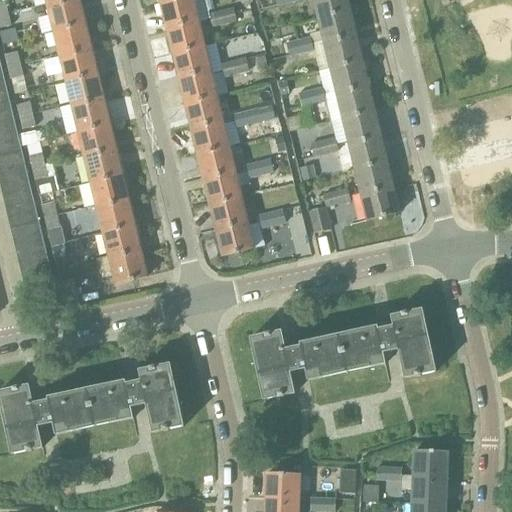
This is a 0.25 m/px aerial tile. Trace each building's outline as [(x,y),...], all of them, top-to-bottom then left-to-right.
[(182,0),(160,6),(166,29),(183,24),(185,30),(199,26),(192,0),(182,0)] [(313,0),(318,20),(349,12),(345,0),(313,0)] [(0,16),(8,14),(5,2),(0,2),(0,16)] [(60,2),(46,5),(53,34),(85,26),(79,3),(61,7),(60,2)] [(221,14),(224,27),(236,24),(233,11),(221,14)] [(338,44),(356,40),(349,12),(318,20),(323,42),(336,39),(338,44)] [(8,14),(0,16),(0,29),(11,27),(8,14)] [(224,27),(221,14),(208,18),(212,30),(224,27)] [(204,48),(199,26),(185,30),(183,24),(166,29),(172,56),(204,48)] [(92,53),(85,26),(53,34),(59,56),(72,53),(74,58),(92,53)] [(309,38),(297,41),(300,53),(312,50),(309,38)] [(330,70),(361,63),(356,40),(338,44),(336,39),(323,42),(330,70)] [(288,56),(300,53),(297,41),(285,44),(288,56)] [(172,56),(178,79),(196,74),(197,80),(211,77),(204,48),(172,56)] [(8,67),(20,64),(17,52),(5,55),(8,67)] [(97,76),(92,53),(74,58),(72,53),(59,56),(66,84),(97,76)] [(245,62),(233,65),(236,77),(248,74),(245,62)] [(330,70),(319,73),(324,95),(336,92),(349,89),(350,95),(368,90),(361,63),(330,70)] [(20,64),(8,67),(11,80),(23,77),(20,64)] [(236,77),(233,65),(221,68),(224,80),(236,77)] [(217,99),(211,77),(197,80),(196,74),(178,79),(185,107),(217,99)] [(66,84),(71,106),(85,103),(86,108),(104,104),(97,76),(66,84)] [(321,89),(309,92),(312,104),(324,101),(321,89)] [(349,89),(336,92),(342,121),(374,113),(368,90),(350,95),(349,89)] [(312,104),(309,92),(297,95),(300,107),(312,104)] [(0,107),(10,105),(7,94),(0,95),(0,107)] [(224,127),(217,99),(185,107),(190,129),(208,125),(210,130),(224,127)] [(20,118),(33,115),(30,102),(17,105),(20,118)] [(511,102),(456,116),(461,140),(511,127),(511,102)] [(109,127),(104,104),(86,108),(85,103),(71,106),(78,134),(109,127)] [(0,107),(0,120),(13,117),(10,105),(0,107)] [(245,114),(248,127),(274,120),(272,111),(258,114),(257,111),(245,114)] [(374,113),(342,121),(348,143),(361,140),(362,145),(380,140),(374,113)] [(248,127),(245,114),(233,117),(236,129),(248,127)] [(33,115),(20,118),(23,130),(36,127),(33,115)] [(0,132),(16,129),(13,117),(0,120),(0,132)] [(190,129),(197,157),(229,149),(224,127),(210,130),(208,125),(190,129)] [(78,134),(83,156),(97,153),(98,159),(116,154),(109,127),(78,134)] [(0,132),(0,145),(18,141),(16,129),(0,132)] [(333,139),(321,142),(324,154),(336,151),(333,139)] [(361,140),(348,143),(355,171),(386,164),(380,140),(362,145),(361,140)] [(0,157),(21,153),(18,141),(0,145),(0,157)] [(324,154),(321,142),(310,145),(312,157),(324,154)] [(222,181),(236,177),(229,149),(197,157),(203,180),(220,175),(222,181)] [(0,157),(0,170),(24,165),(21,153),(0,157)] [(30,156),(33,168),(45,165),(42,153),(30,156)] [(122,177),(116,154),(98,159),(97,153),(83,156),(90,185),(122,177)] [(270,163),(258,166),(261,177),(273,174),(270,163)] [(375,196),(393,191),(386,164),(355,171),(360,193),(373,190),(375,196)] [(0,182),(27,176),(24,165),(0,170),(0,182)] [(45,165),(33,168),(36,180),(48,177),(45,165)] [(261,177),(258,166),(246,168),(249,180),(261,177)] [(220,175),(203,180),(209,208),(241,200),(236,177),(222,181),(220,175)] [(0,182),(0,186),(2,195),(30,188),(27,176),(0,182)] [(90,185),(96,207),(109,203),(110,209),(128,204),(122,177),(90,185)] [(33,200),(30,188),(2,195),(5,207),(33,200)] [(346,190),(334,193),(337,205),(349,202),(346,190)] [(373,190),(360,193),(367,222),(382,218),(382,220),(386,219),(386,217),(398,214),(393,191),(375,196),(373,190)] [(337,205),(334,193),(322,196),(325,208),(337,205)] [(5,207),(8,219),(36,212),(33,200),(5,207)] [(241,200),(209,208),(215,230),(233,226),(234,231),(248,228),(241,200)] [(42,206),(45,218),(57,215),(54,203),(42,206)] [(134,227),(128,204),(110,209),(109,203),(96,207),(102,235),(134,227)] [(287,224),(300,221),(297,209),(285,212),(287,224)] [(327,211),(310,215),(315,237),(332,233),(327,211)] [(38,224),(36,212),(8,219),(11,230),(38,224)] [(282,213),(270,216),(273,229),(286,226),(282,213)] [(60,228),(57,215),(45,218),(48,231),(60,228)] [(261,232),(273,229),(270,216),(258,219),(261,232)] [(11,230),(14,242),(41,235),(38,224),(11,230)] [(233,226),(215,230),(222,258),(234,254),(235,256),(239,255),(239,253),(254,250),(248,228),(234,231),(233,226)] [(140,255),(134,227),(102,235),(108,257),(122,253),(123,259),(140,255)] [(44,247),(41,235),(14,242),(16,254),(44,247)] [(16,254),(19,266),(47,259),(44,247),(16,254)] [(122,253),(108,257),(115,285),(130,282),(130,283),(134,282),(134,281),(146,278),(140,255),(123,259),(122,253)] [(54,257),(57,269),(70,266),(67,254),(54,257)] [(47,259),(19,266),(22,278),(50,271),(47,259)] [(70,266),(57,269),(60,282),(72,278),(70,266)] [(22,278),(25,289),(53,283),(50,271),(22,278)] [(75,290),(72,278),(60,282),(63,293),(75,290)] [(25,289),(29,307),(57,300),(53,283),(25,289)] [(338,337),(346,372),(372,366),(372,368),(384,365),(382,354),(398,350),(404,379),(415,377),(415,378),(420,377),(420,376),(435,373),(422,311),(407,315),(406,313),(401,314),(401,316),(391,318),(392,327),(377,330),(377,328),(375,328),(375,329),(338,337)] [(321,378),(346,372),(338,337),(301,345),(300,344),(300,347),(285,351),(281,333),(270,335),(270,334),(265,335),(265,336),(250,340),(263,401),(279,397),(279,398),(284,397),(284,396),(294,394),(290,373),(305,370),(307,382),(321,379),(321,378)] [(123,383),(86,392),(93,427),(118,422),(119,423),(132,420),(130,409),(145,406),(151,434),(162,432),(162,433),(168,432),(168,430),(182,427),(169,366),(154,369),(154,368),(148,369),(149,370),(138,373),(140,382),(125,386),(124,382),(122,382),(123,383)] [(68,433),(93,427),(86,392),(49,400),(48,399),(47,399),(48,402),(32,406),(28,388),(18,390),(18,389),(12,390),(13,391),(0,393),(0,407),(11,456),(26,453),(26,454),(31,452),(41,449),(37,428),(53,425),(55,437),(68,433)] [(414,452),(413,482),(445,483),(446,454),(433,453),(433,452),(429,452),(429,453),(414,452)] [(388,483),(388,471),(376,470),(375,483),(388,483)] [(388,471),(388,483),(400,484),(401,471),(388,471)] [(265,505),(298,506),(299,476),(284,476),(284,474),(279,474),(279,476),(266,475),(265,505)] [(412,508),(444,510),(445,483),(413,482),(412,508)] [(322,511),(323,500),(310,500),(309,511),(322,511)] [(323,500),(322,511),(334,511),(335,501),(323,500)]
